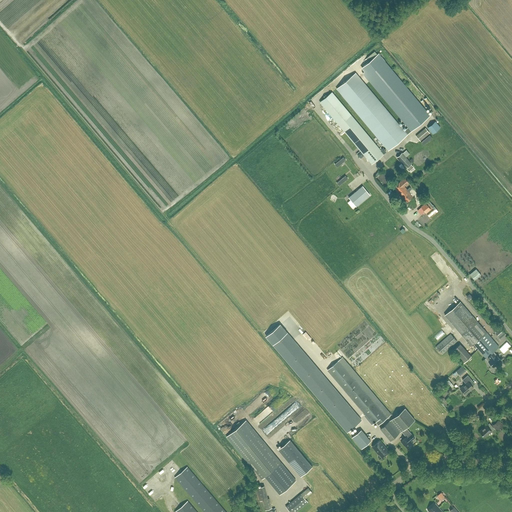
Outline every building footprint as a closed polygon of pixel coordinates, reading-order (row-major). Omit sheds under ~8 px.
[(379,53),(359,69),(407,127),(411,131),(430,115),(379,53)] [(355,73),(337,88),(388,150),(407,134),(411,131),(407,127),(404,130),(402,128),(400,126),(355,73)] [(386,151),(384,149),(383,148),(380,150),(332,92),(320,102),(371,163),(386,151)] [(435,121),(427,127),(432,133),(440,127),(435,121)] [(416,135),(420,140),(429,133),(425,127),(416,135)] [(402,152),(396,157),(401,163),(405,168),(406,168),(409,171),(413,167),(411,164),(411,163),(406,157),(402,153),(402,152)] [(386,185),(389,183),(384,175),(380,177),(386,185)] [(393,187),(399,194),(401,191),(402,190),(401,189),(404,186),(409,182),(405,177),(393,187)] [(362,185),(348,197),(356,206),(370,194),(362,185)] [(401,191),(399,194),(401,196),(401,195),(406,201),(412,196),(409,193),(410,192),(408,191),(411,188),(410,187),(407,189),(404,186),(401,189),(402,190),(401,191)] [(425,202),(421,206),(426,212),(431,208),(425,202)] [(492,367),(493,366),(501,360),(495,354),(493,351),(499,346),(484,329),(460,301),(445,314),(471,345),(473,343),(486,357),(485,358),(492,367)] [(267,335),(266,336),(297,372),(347,432),(361,420),(311,361),(280,324),(267,335)] [(499,327),(494,331),(500,337),(505,333),(499,327)] [(436,346),(442,353),(457,340),(451,333),(436,346)] [(346,334),(339,341),(342,344),(349,337),(346,334)] [(463,362),(471,355),(460,343),(452,350),(463,362)] [(342,356),(327,369),(365,414),(364,415),(372,424),(373,423),(376,421),(379,424),(391,414),(342,356)] [(466,370),(462,366),(456,371),(459,375),(466,370)] [(465,394),(473,387),(468,381),(471,378),(467,374),(462,379),(466,383),(460,388),(465,394)] [(389,420),(380,428),(390,440),(399,432),(401,430),(404,434),(409,430),(406,427),(415,419),(405,407),(389,420)] [(246,420),(226,436),(239,451),(262,478),(265,476),(279,493),(296,480),(281,462),(258,435),(246,420)] [(497,430),(503,426),(498,420),(493,425),(497,430)] [(265,435),(276,428),(273,423),(262,430),(265,435)] [(491,430),(494,428),(489,423),(487,425),(486,424),(479,430),(484,436),(491,430)] [(361,429),(352,437),(361,448),(370,441),(361,429)] [(406,436),(401,441),(403,443),(407,448),(413,443),(411,440),(415,437),(412,433),(409,430),(404,434),(406,436)] [(272,434),(269,437),(274,445),(280,441),(278,438),(281,436),(279,433),(274,436),(272,434)] [(278,449),(300,476),(312,466),(290,439),(278,449)] [(389,451),(385,446),(379,440),(372,446),(379,454),(379,453),(382,456),(389,451)] [(205,511),(226,511),(187,466),(175,477),(205,511)] [(312,492),(308,487),(301,493),(305,498),(312,492)] [(305,498),(301,493),(286,506),(290,511),(294,511),(308,501),(305,498)] [(268,498),(262,500),(265,509),(272,507),(269,498),(268,498)] [(175,511),(197,511),(188,500),(187,501),(186,499),(182,502),(184,504),(175,511)] [(443,511),(435,503),(427,509),(429,511),(443,511)]
